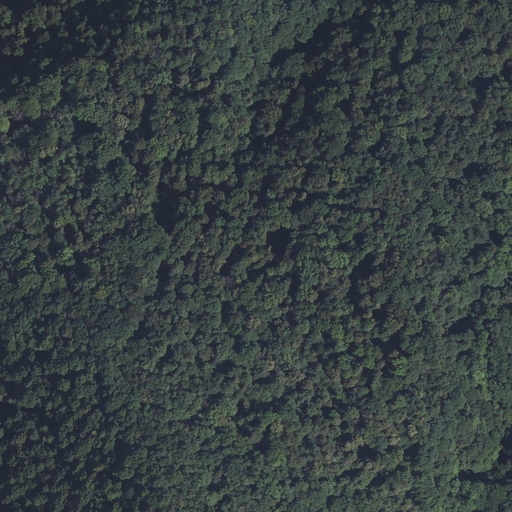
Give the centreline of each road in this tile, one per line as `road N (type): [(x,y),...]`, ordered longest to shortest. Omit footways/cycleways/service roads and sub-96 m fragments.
road 1 (track): [(382,511),(200,410),(125,401)]
road 2 (track): [(125,401),(95,439),(65,511)]
